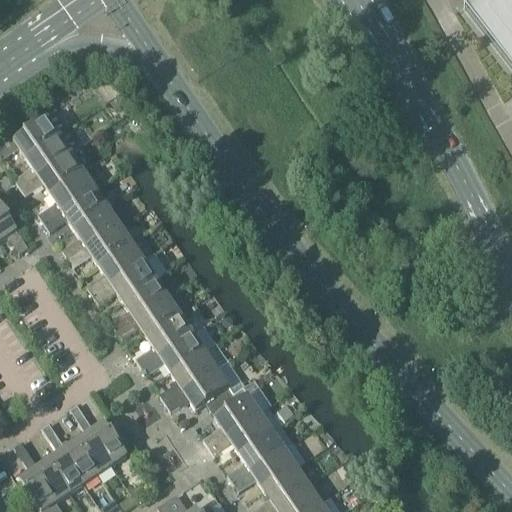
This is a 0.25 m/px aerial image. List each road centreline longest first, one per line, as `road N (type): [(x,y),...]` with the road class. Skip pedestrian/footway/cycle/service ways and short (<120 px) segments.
road 1 (secondary): [(155,62),(313,283),(511,505)]
road 2 (secondary): [(511,275),(351,0)]
road 3 (residential): [(0,443),(91,379),(18,272)]
road 4 (secondary): [(19,54),(100,46),(155,62)]
